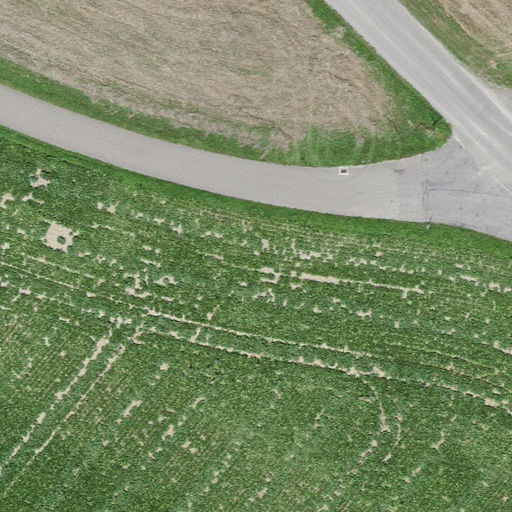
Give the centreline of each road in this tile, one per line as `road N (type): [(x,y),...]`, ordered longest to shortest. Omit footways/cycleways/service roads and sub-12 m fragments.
road 1 (unclassified): [(0,104),(194,172),(357,193),(438,193),(511,175)]
road 2 (unclassified): [(375,0),(511,149)]
